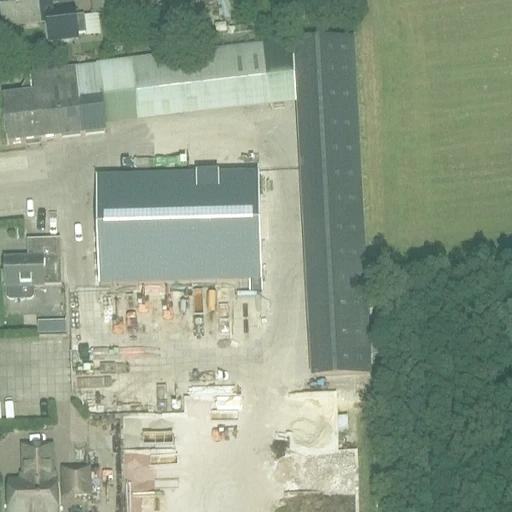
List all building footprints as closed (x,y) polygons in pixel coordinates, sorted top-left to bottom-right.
[(46,23),(48,46),(79,42),(78,35),(86,35),(84,17),(76,17),(73,0),(0,0),(0,6),(2,28),(46,23)] [(91,0),(93,17),(153,10),(152,0),(91,0)] [(84,130),(91,129),(103,119),(103,115),(161,107),(267,95),(260,45),(146,58),(97,64),(97,66),(33,74),(35,94),(3,98),(9,146),(85,137),(84,130)] [(100,288),(261,284),(259,199),(270,199),(269,175),(258,175),(97,176),(100,288)] [(31,260),(32,288),(43,288),(43,287),(60,286),(59,241),(27,242),(27,260),(31,260)] [(31,260),(27,260),(4,261),(5,289),(6,289),(6,301),(32,300),(32,288),(31,260)] [(51,483),(50,448),(23,448),(24,476),(25,476),(25,483),(9,484),(10,511),(55,511),(55,483),(51,483)] [(87,497),(86,471),(65,472),(65,498),(87,497)]
